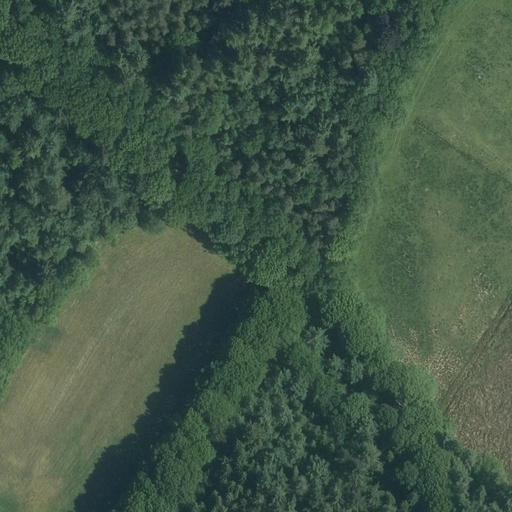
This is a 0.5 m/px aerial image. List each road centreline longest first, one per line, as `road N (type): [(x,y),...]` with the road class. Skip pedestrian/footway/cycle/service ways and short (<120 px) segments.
road 1 (track): [(300,281),(351,175),(371,79),(401,0)]
road 2 (track): [(443,511),(384,376),(300,281)]
road 3 (track): [(180,178),(0,301)]
road 4 (track): [(300,281),(180,178)]
